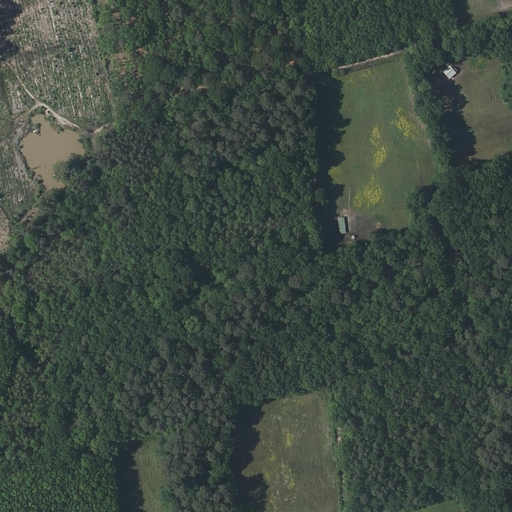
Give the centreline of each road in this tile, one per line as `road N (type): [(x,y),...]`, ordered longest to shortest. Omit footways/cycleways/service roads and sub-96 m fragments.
road 1 (track): [(0,410),(16,364),(17,268),(39,205),(81,189),(98,169),(91,136),(511,21)]
road 2 (track): [(317,376),(297,0)]
road 3 (track): [(0,445),(317,376)]
road 4 (track): [(511,324),(317,376)]
